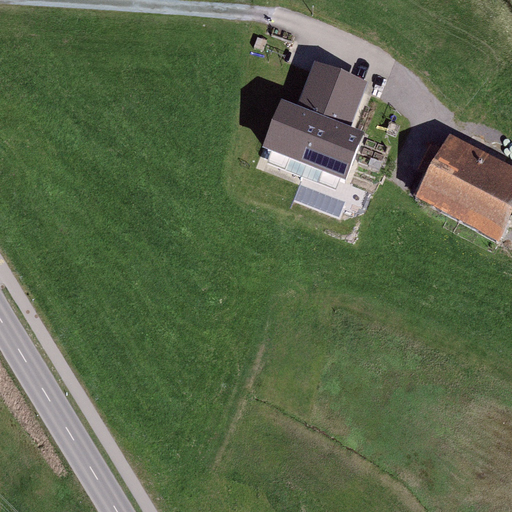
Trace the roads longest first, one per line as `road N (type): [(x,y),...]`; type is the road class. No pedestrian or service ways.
road 1 (track): [(58,0),(218,13),(336,48),(425,121)]
road 2 (tertiary): [(0,318),(117,511)]
